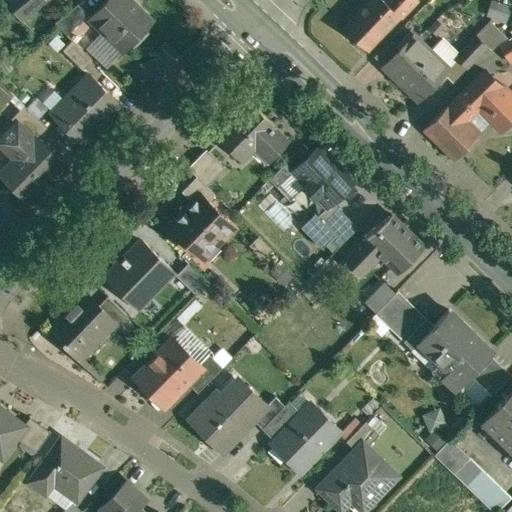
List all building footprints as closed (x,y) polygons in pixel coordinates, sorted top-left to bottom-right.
[(6,0),(22,19),(44,0),(6,0)] [(138,7),(130,0),(105,0),(90,16),(124,49),(117,56),(118,57),(153,21),(139,6),(138,7)] [(369,0),(344,27),(368,49),(400,16),(401,17),(417,0),(369,0)] [(486,0),(482,15),(502,21),(506,6),(487,0),(486,0)] [(78,4),(55,22),(67,34),(88,13),(78,4)] [(434,53),(413,33),(384,64),(385,65),(389,61),(399,70),(394,75),(420,99),(449,68),(448,67),(447,68),(432,54),(434,53)] [(476,35),(456,56),(467,66),(487,45),(476,35)] [(92,58),(73,39),(63,49),(83,68),(92,58)] [(511,98),(511,68),(503,60),(490,73),(499,83),(488,95),(502,109),(511,98)] [(449,102),(425,127),(455,157),(480,131),(465,117),(488,95),(499,83),(490,73),(485,69),(450,103),(449,102)] [(90,73),(51,113),(81,142),(120,102),(90,73)] [(274,125),(252,103),(219,137),(242,159),(256,145),(270,159),(288,140),(274,126),(274,125)] [(47,126),(24,104),(11,117),(17,122),(34,139),(37,136),(47,126)] [(34,139),(17,122),(0,139),(0,140),(1,141),(2,140),(18,155),(0,173),(26,198),(27,197),(26,196),(62,161),(63,161),(37,136),(34,139)] [(354,179),(322,146),(294,170),(305,182),(327,205),(354,179)] [(225,167),(207,149),(189,167),(198,176),(207,185),(225,167)] [(305,182),(294,170),(276,184),(289,198),(305,182)] [(207,185),(198,176),(183,191),(193,201),(185,210),(193,210),(195,212),(206,200),(208,202),(216,194),(207,185)] [(322,210),(308,195),(296,206),(310,221),(322,210)] [(193,210),(185,210),(169,226),(191,247),(194,245),(201,252),(213,239),(217,243),(233,226),(208,202),(206,200),(195,212),(193,210)] [(423,246),(391,214),(364,236),(364,237),(380,253),(398,270),(423,246)] [(139,236),(102,274),(137,307),(173,269),(139,236)] [(364,237),(344,257),(360,273),(380,253),(364,237)] [(316,241),(301,256),(316,271),(331,256),(316,241)] [(316,271),(308,279),(320,290),(343,267),(332,255),(331,256),(316,271)] [(211,283),(189,262),(177,274),(198,295),(211,283)] [(86,291),(51,326),(64,338),(62,340),(66,344),(68,342),(80,355),(114,321),(121,327),(131,317),(108,295),(99,304),(86,291)] [(399,291),(378,313),(406,341),(428,318),(399,291)] [(493,350),(450,309),(420,340),(450,368),(444,375),(458,387),(493,350)] [(173,337),(135,376),(165,406),(188,382),(203,366),(199,362),(186,350),(186,345),(181,341),(177,341),(173,337)] [(223,366),(209,353),(199,362),(203,366),(188,382),(198,392),(223,366)] [(511,373),(495,357),(475,377),(493,394),(511,374),(511,373)] [(240,377),(223,394),(219,390),(191,419),(215,443),(221,437),(230,446),(254,420),(269,405),(268,404),(240,377)] [(511,389),(483,420),(511,446),(511,389)] [(276,396),(268,404),(269,405),(254,420),(262,428),(285,405),(276,396)] [(285,405),(262,428),(275,440),(301,414),(289,401),(285,405)] [(275,440),(272,443),(301,471),(340,431),(311,403),(301,414),(275,440)] [(0,405),(0,453),(4,457),(18,438),(27,426),(27,425),(0,405)] [(52,431),(33,417),(27,425),(27,426),(18,438),(37,451),(52,431)] [(380,434),(366,421),(346,441),(355,450),(363,442),(368,446),(380,434)] [(102,467),(63,437),(30,481),(47,493),(55,482),(78,499),(102,467)] [(498,511),(511,498),(450,438),(435,455),(493,511),(498,511)] [(368,446),(363,442),(355,450),(341,465),(342,466),(320,489),(342,511),(358,494),(369,505),(398,475),(368,446)] [(128,481),(102,508),(105,511),(135,511),(134,511),(138,507),(146,499),(128,481)] [(511,511),(511,497),(501,510),(504,511),(511,511)] [(73,501),(62,511),(80,511),(82,511),(73,501)]
